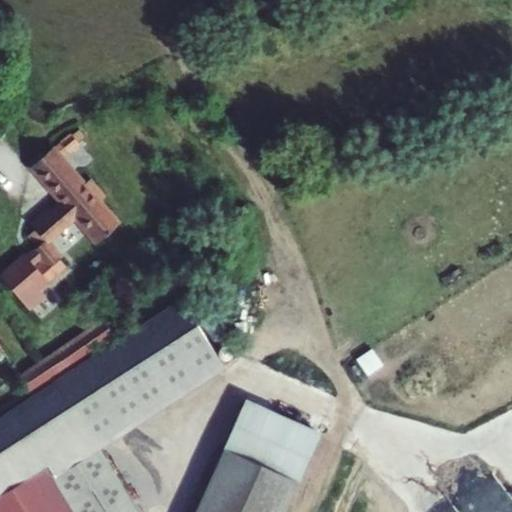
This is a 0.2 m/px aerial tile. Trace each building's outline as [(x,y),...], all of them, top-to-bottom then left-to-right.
[(69,135),(52,149),(60,159),(77,144),(69,135)] [(75,219),(97,245),(119,226),(100,204),(105,199),(90,182),(84,187),(60,159),(52,149),(30,169),(61,203),(64,208),(54,216),(51,212),(32,228),(35,232),(29,238),(38,249),(32,254),(42,265),(48,272),(52,268),(62,259),(48,243),(75,219)] [(64,208),(61,203),(51,212),(54,216),(64,208)] [(48,272),(42,265),(35,271),(47,285),(54,279),(48,272)] [(52,268),(48,272),(54,279),(58,275),(52,268)] [(114,338),(104,323),(41,366),(51,380),(114,338)] [(31,394),(51,380),(41,366),(21,379),(31,394)] [(141,511),(95,437),(42,470),(67,511),(141,511)] [(276,511),(290,481),(217,448),(188,511),(276,511)] [(0,511),(67,511),(42,470),(0,496),(0,511)]
